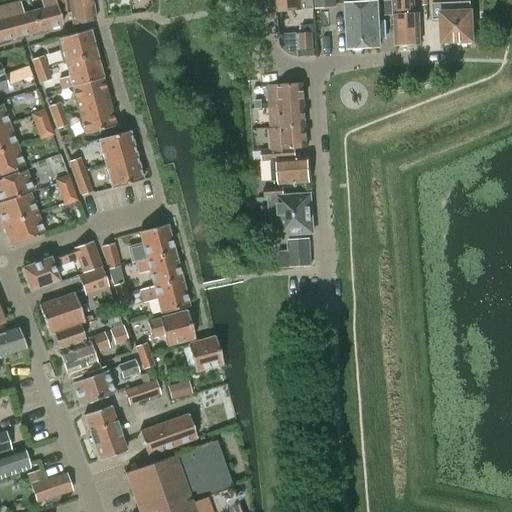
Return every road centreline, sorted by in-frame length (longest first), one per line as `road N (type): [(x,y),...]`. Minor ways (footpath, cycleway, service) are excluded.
road 1 (residential): [(91,511),(0,265)]
road 2 (residential): [(333,305),(314,65)]
road 3 (residential): [(0,264),(163,207)]
road 4 (residential): [(436,57),(314,65)]
